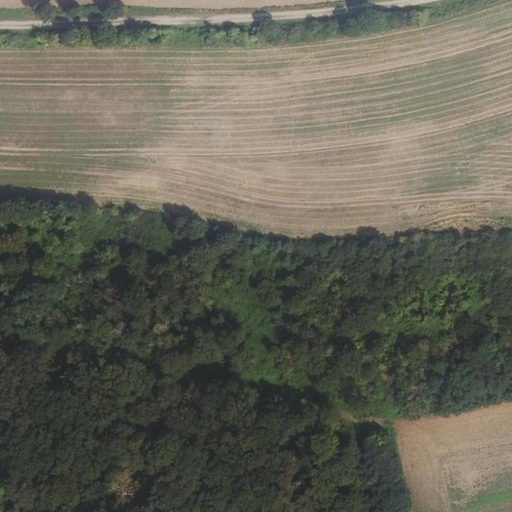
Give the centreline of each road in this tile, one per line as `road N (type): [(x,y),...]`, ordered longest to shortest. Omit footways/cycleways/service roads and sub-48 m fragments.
road 1 (track): [(0,329),(342,426),(373,474),(370,511)]
road 2 (track): [(0,19),(198,22),(388,0)]
